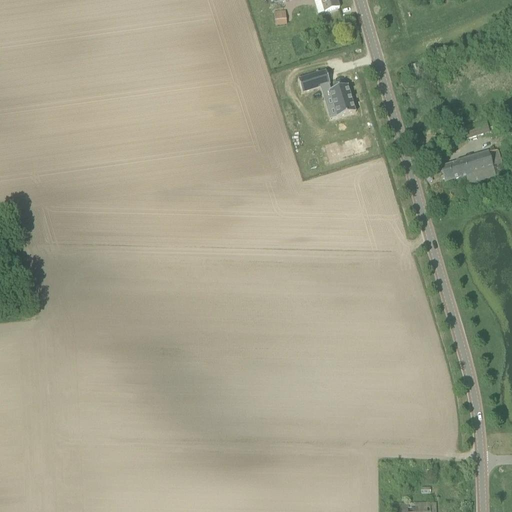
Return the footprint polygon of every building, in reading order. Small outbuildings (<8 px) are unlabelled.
[(340,9),(336,0),(320,0),(325,14),(340,9)] [(287,26),(285,12),(274,13),(276,27),(287,26)] [(324,101),(332,99),(338,119),(356,113),(348,87),(331,92),(329,86),(330,86),(326,72),(299,80),(299,81),(303,94),(320,89),(324,101)] [(483,136),(479,123),(462,128),(466,141),(483,136)] [(341,146),(340,142),(328,145),(333,164),(345,160),(345,158),(359,154),(355,142),(341,146)] [(466,178),(469,185),(496,177),(505,174),(498,151),(489,154),(456,164),(456,165),(441,169),(445,184),(461,179),(461,180),(466,178)] [(430,511),(431,503),(400,504),(400,511),(430,511)]
